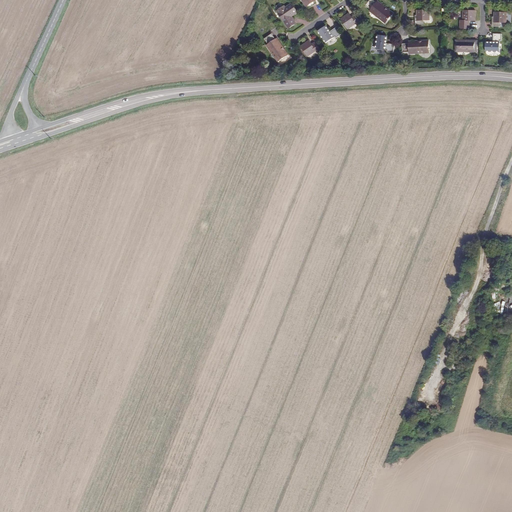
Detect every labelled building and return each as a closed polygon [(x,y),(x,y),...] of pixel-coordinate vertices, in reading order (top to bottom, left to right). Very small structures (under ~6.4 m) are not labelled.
[(392,12),(387,8),(386,10),(375,2),(372,0),(368,0),(365,5),(369,9),(368,10),(384,23),(392,12)] [(386,10),(387,8),(377,0),(375,2),(386,10)] [(288,16),(289,16),(296,11),(291,3),(284,8),(282,6),(276,10),(288,28),(294,24),(291,18),(289,19),(288,16)] [(427,10),(416,10),(416,15),(414,16),(414,25),(423,24),(423,20),(428,20),(427,10)] [(475,11),(462,11),(462,21),(460,21),(460,28),(469,29),(469,21),(475,21),(475,11)] [(506,13),(494,12),(494,17),(493,17),(492,26),(500,27),(501,23),(506,23),(506,13)] [(354,21),(350,15),(341,21),(348,31),(357,25),(358,27),(361,24),(357,18),(354,21)] [(329,31),(324,25),(317,31),(325,42),(334,36),(335,37),(340,33),(336,27),(329,31)] [(282,49),(275,38),(274,38),(270,33),(263,38),(267,43),(265,44),(276,60),(287,54),(283,48),(282,49)] [(501,34),(493,33),(493,42),(486,42),(485,51),(499,52),(499,41),(501,41),(501,34)] [(385,35),(376,34),(375,48),(385,49),(385,51),(392,52),(393,44),(384,43),(385,35)] [(276,37),(275,38),(282,49),(283,48),(276,37)] [(312,45),(308,39),(299,45),(306,55),(315,50),(316,51),(319,49),(315,43),(312,45)] [(428,39),(421,40),(421,42),(409,43),(402,43),(402,52),(409,52),(409,53),(428,52),(428,39)] [(475,41),(456,40),(456,50),(475,51),(475,41)]
